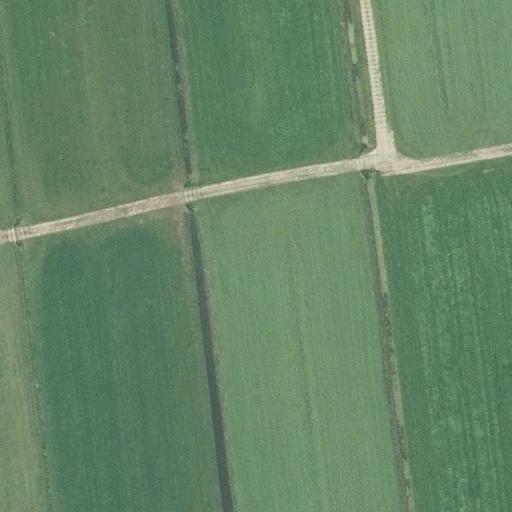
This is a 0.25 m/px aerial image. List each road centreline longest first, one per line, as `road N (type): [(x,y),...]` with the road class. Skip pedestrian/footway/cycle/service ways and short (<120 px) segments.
road 1 (track): [(10,235),(384,160)]
road 2 (track): [(364,0),(384,166),(511,147)]
